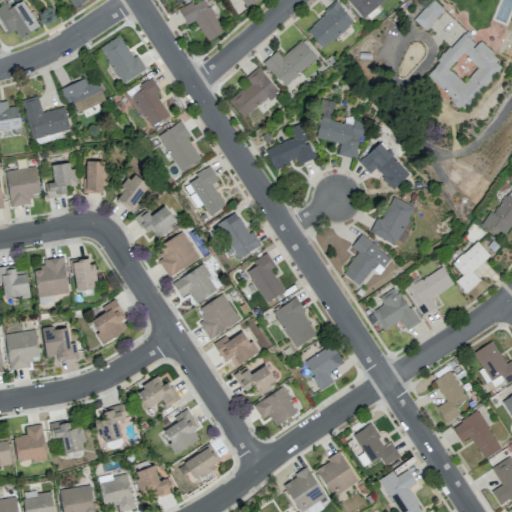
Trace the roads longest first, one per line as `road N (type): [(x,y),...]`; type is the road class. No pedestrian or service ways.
road 1 (residential): [(473,511),(136,0)]
road 2 (residential): [(201,511),(511,294)]
road 3 (residential): [(103,228),(259,467)]
road 4 (residential): [(0,403),(97,385),(177,337)]
road 5 (residential): [(0,69),(72,40),(130,0)]
road 6 (residential): [(193,87),(296,0)]
